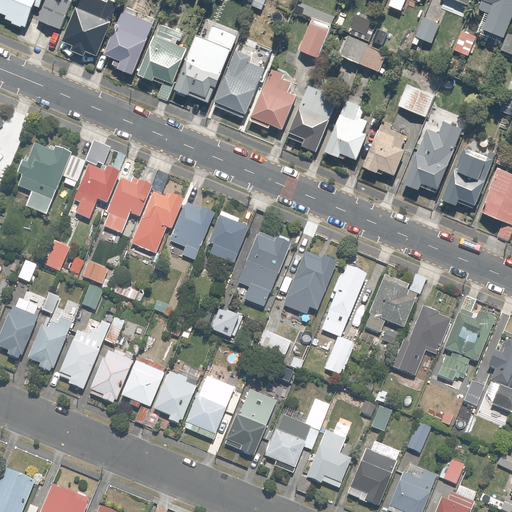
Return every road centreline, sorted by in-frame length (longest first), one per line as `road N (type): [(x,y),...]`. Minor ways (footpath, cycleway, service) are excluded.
road 1 (residential): [(0,67),(511,279)]
road 2 (residential): [(0,404),(256,511)]
